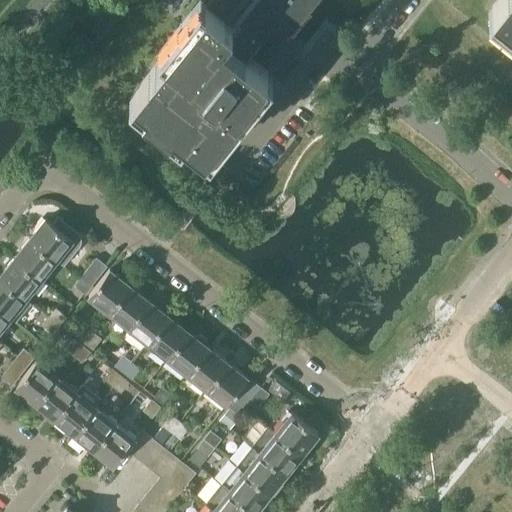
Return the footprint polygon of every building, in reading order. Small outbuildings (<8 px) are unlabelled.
[(244,54),(259,35),(265,40),(269,39),(282,24),(288,29),(310,0),(206,0),(132,92),(204,150),(266,72),(244,54)] [(511,0),(498,0),(493,8),(511,23),(511,0)] [(79,245),(77,232),(58,216),(52,223),(45,217),(29,237),(55,258),(63,264),(79,245)] [(55,258),(29,237),(14,256),(39,277),(55,258)] [(39,277),(14,256),(0,272),(0,276),(24,296),(39,277)] [(96,258),(80,278),(89,285),(105,265),(96,258)] [(107,312),(129,284),(110,268),(87,295),(107,312)] [(0,276),(0,309),(8,316),(24,296),(0,276)] [(89,285),(80,278),(75,284),(84,292),(89,285)] [(149,299),(129,284),(107,312),(127,327),(149,299)] [(149,299),(127,327),(146,342),(168,315),(149,299)] [(57,306),(49,316),(59,324),(67,314),(57,306)] [(168,315),(146,342),(166,358),(188,330),(168,315)] [(59,324),(49,316),(41,325),(51,333),(59,324)] [(84,341),(92,331),(83,325),(76,335),(84,341)] [(189,331),(188,330),(166,358),(185,373),(207,345),(200,339),(201,338),(200,335),(194,329),(190,329),(189,331)] [(92,331),(84,341),(92,348),(100,338),(92,331)] [(73,354),(81,345),(73,338),(65,348),(73,354)] [(81,345),(73,354),(81,361),(89,351),(81,345)] [(207,345),(185,373),(205,388),(226,361),(207,345)] [(23,349),(19,354),(28,362),(33,356),(23,349)] [(28,362),(19,354),(2,375),(12,383),(28,362)] [(122,372),(131,361),(122,354),(114,365),(122,372)] [(34,402),(55,376),(35,359),(14,385),(34,402)] [(131,361),(122,372),(131,379),(140,368),(131,361)] [(246,376),(226,361),(205,388),(225,404),(246,376)] [(112,385),(120,375),(111,368),(103,378),(112,385)] [(120,375),(112,385),(121,393),(129,382),(120,375)] [(75,391),(55,376),(34,402),(54,417),(75,391)] [(234,400),(244,408),(260,387),(250,379),(234,400)] [(75,391),(54,417),(73,433),(94,407),(75,391)] [(161,407),(150,399),(142,410),(153,418),(161,407)] [(244,408),(234,400),(229,406),(239,414),(244,408)] [(113,422),(94,407),(73,433),(92,448),(113,422)] [(275,431),(301,452),(317,432),(291,411),(275,431)] [(171,415),(152,438),(159,443),(160,444),(171,430),(179,421),(171,415)] [(179,421),(171,430),(179,437),(187,428),(179,421)] [(133,438),(113,422),(92,448),(112,464),(125,448),(133,438)] [(141,428),(133,438),(125,448),(135,455),(150,436),(141,428)] [(204,438),(214,446),(220,438),(210,430),(204,438)] [(301,452),(275,431),(260,450),(286,472),(301,452)] [(171,434),(164,444),(169,449),(177,438),(171,434)] [(150,436),(135,455),(144,462),(159,443),(152,438),(150,436)] [(214,446),(204,438),(197,447),(189,457),(199,465),(214,446)] [(160,444),(159,443),(144,462),(153,469),(168,450),(160,444)] [(252,444),(236,464),(270,491),(286,472),(260,450),(252,444)] [(184,464),(168,450),(153,469),(160,475),(169,482),(184,464)] [(184,464),(169,482),(180,490),(194,472),(184,464)] [(236,464),(221,483),(255,510),(270,491),(236,464)] [(169,482),(160,475),(152,484),(172,500),(180,490),(169,482)] [(253,511),(255,510),(221,483),(205,502),(213,509),(217,511),(253,511)] [(152,484),(145,493),(165,509),(172,500),(152,484)] [(165,509),(145,493),(137,503),(148,511),(162,511),(163,511),(165,509)] [(148,511),(137,503),(130,511),(148,511)]
